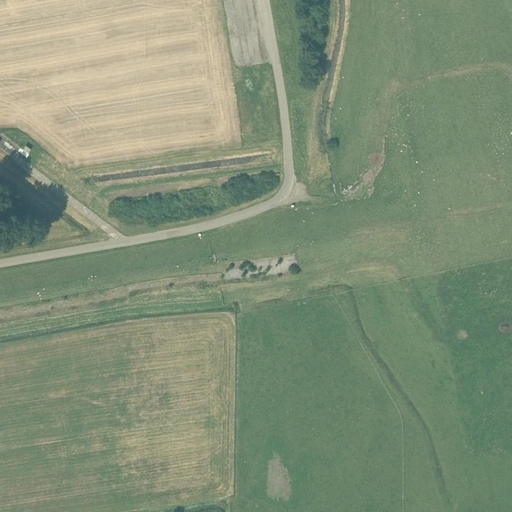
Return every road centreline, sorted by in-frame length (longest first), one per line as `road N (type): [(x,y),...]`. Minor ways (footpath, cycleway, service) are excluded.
road 1 (unclassified): [(0,264),(195,229),(279,198),(289,166),(264,0)]
road 2 (track): [(286,189),(302,199),(348,192),(374,175),(395,84),(497,61),(511,66)]
road 3 (track): [(358,264),(390,267),(404,279),(438,333),(457,338),(511,327)]
road 4 (track): [(343,237),(511,207)]
